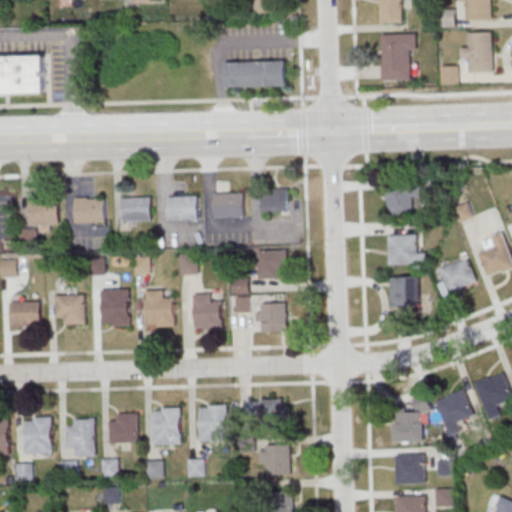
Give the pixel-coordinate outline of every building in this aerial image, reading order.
[(279,12),(279,0),(257,0),(258,12),(279,12)] [(382,0),(382,22),(404,22),(404,2),(412,2),(412,0),(382,0)] [(495,19),(494,0),(463,0),(463,19),(495,19)] [(443,27),(459,27),(459,9),(443,9),(443,27)] [(495,31),(472,32),(472,43),(463,43),(464,61),(473,61),(473,71),(496,71),(495,31)] [(419,33),(384,33),(384,79),(413,79),(413,54),(419,54),(419,33)] [(0,55),(0,94),(50,94),(49,55),(0,55)] [(228,86),(290,86),(290,60),(228,61),(228,86)] [(461,83),(461,65),(444,65),(444,83),(461,83)] [(415,215),(415,196),(423,196),(423,185),(389,185),(389,215),(415,215)] [(261,189),(290,188),(291,212),(262,213),(261,189)] [(217,194),(246,193),(247,217),(218,218),(217,194)] [(124,198),(153,196),(154,221),(125,222),(124,198)] [(170,197),(199,196),(200,220),(171,221),(170,197)] [(77,199),(107,197),(108,222),(78,223),(77,199)] [(32,200),(61,199),(62,223),(33,224),(32,200)] [(462,222),(476,217),(470,202),(456,207),(462,222)] [(480,252),(491,278),(511,268),(511,250),(504,231),(485,239),(489,249),(480,252)] [(391,234),(391,264),(429,264),(429,252),(420,252),(420,234),(391,234)] [(291,278),(291,249),(261,249),(261,278),(291,278)] [(201,252),(183,252),(183,274),(201,274),(201,252)] [(153,255),(138,255),(138,273),(153,273),(153,255)] [(20,258),(3,258),(3,276),(20,276),(20,258)] [(450,291),(479,283),(472,258),(443,266),(450,291)] [(393,276),(393,306),(423,306),(423,276),(393,276)] [(252,293),(251,277),(235,277),(236,293),(252,293)] [(103,290),(105,323),(114,323),(114,326),(132,325),(131,288),(103,290)] [(148,290),(150,324),(159,324),(159,327),(177,326),(176,297),(165,298),(165,290),(148,290)] [(195,294),(197,328),(206,327),(206,330),(224,329),(223,301),(212,301),(212,293),(195,294)] [(57,295),(58,317),(66,317),(66,324),(87,323),(86,294),(57,295)] [(253,311),(253,296),(239,296),(239,311),(253,311)] [(12,302),(42,301),(42,325),(13,326),(12,302)] [(264,331),(290,331),(290,303),(259,303),(259,322),(264,322),(264,331)] [(477,383),(492,419),(502,414),(499,405),(511,399),(511,389),(504,371),(477,383)] [(447,420),(473,416),(470,390),(443,394),(447,420)] [(263,398),(263,422),(286,422),(286,398),(263,398)] [(200,408),(202,441),(229,440),(227,404),(209,405),(210,407),(200,408)] [(155,411),(156,444),(183,443),(182,407),(164,408),(164,410),(155,411)] [(396,411),(396,441),(426,441),(426,411),(396,411)] [(111,421),(112,443),(141,442),(140,413),(119,414),(119,420),(111,421)] [(26,420),(28,453),(55,452),(53,416),(35,417),(35,419),(26,420)] [(0,453),(12,453),(10,417),(0,417),(0,453)] [(69,426),(69,447),(77,447),(78,455),(98,455),(97,418),(76,418),(76,425),(69,426)] [(270,474),(292,474),(292,444),(262,444),(262,463),(270,463),(270,474)] [(396,454),(426,453),(426,483),(397,484),(396,454)] [(189,457),(206,457),(206,476),(190,476),(189,457)] [(104,458),(121,458),(121,477),(105,478),(104,458)] [(63,459),(80,459),(80,478),(64,478),(63,459)] [(149,460),(165,460),(165,479),(149,479),(149,460)] [(19,463),(35,463),(35,481),(19,481),(19,463)] [(105,486),(122,486),(122,504),(106,504),(105,486)] [(438,505),(456,505),(456,487),(438,487),(438,505)] [(294,511),(294,489),(272,489),(272,511),(294,511)] [(398,511),(398,496),(427,495),(427,511),(398,511)] [(511,511),(511,499),(500,497),(495,511),(511,511)]
